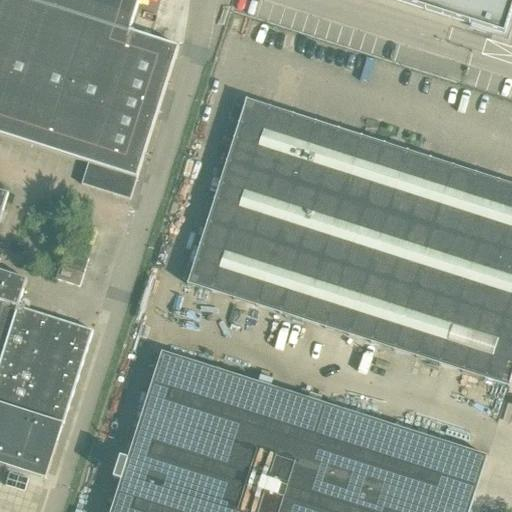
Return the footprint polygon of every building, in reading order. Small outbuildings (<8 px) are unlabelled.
[(0,0),(0,136),(88,165),(82,185),(130,200),(179,48),(130,33),(137,10),(151,15),(155,0),(0,0)] [(511,0),(391,0),(471,25),(492,32),(491,36),(492,36),(507,41),(511,25),(508,24),(509,20),(511,11),(511,0)] [(418,358),(439,365),(439,366),(440,367),(441,366),(462,373),(462,374),(463,374),(463,373),(485,380),(485,381),(486,381),(486,380),(508,387),(508,388),(509,389),(510,387),(509,387),(511,377),(511,186),(499,182),(500,182),(498,181),(498,182),(476,175),(477,174),(476,174),(475,175),(454,168),(454,167),(453,167),(452,168),(431,161),(431,160),(430,159),(429,160),(408,153),(408,152),(407,152),(407,153),(385,146),(385,145),(384,145),(384,146),(362,139),(362,138),(361,137),(361,138),(339,131),(340,130),(338,130),(338,131),(320,125),(321,125),(247,101),(188,287),(238,303),(239,301),(253,306),(257,307),(256,308),(257,308),(258,307),(279,314),(279,315),(280,315),(302,322),(303,323),(303,322),(325,329),(325,330),(326,330),(326,329),(348,336),(348,337),(349,337),(371,343),(371,344),(372,345),(372,344),(394,351),(393,352),(394,352),(395,351),(416,358),(416,359),(417,359),(418,358)] [(0,468),(45,483),(94,333),(19,309),(28,281),(0,272),(0,225),(9,196),(0,193),(0,468)] [(55,282),(79,290),(88,263),(68,256),(63,270),(59,269),(55,282)] [(218,371),(203,367),(162,354),(111,511),(470,511),(487,457),(220,372),(218,371)]
